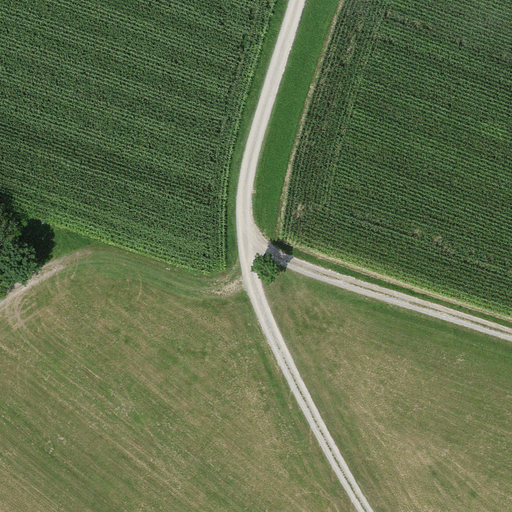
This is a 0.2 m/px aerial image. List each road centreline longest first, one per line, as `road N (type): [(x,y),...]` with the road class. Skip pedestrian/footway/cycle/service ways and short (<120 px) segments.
road 1 (track): [(297,0),(248,163),(246,242),(273,338),(360,511)]
road 2 (track): [(246,242),(511,335)]
road 3 (track): [(0,304),(81,261),(142,267),(219,292),(252,285)]
